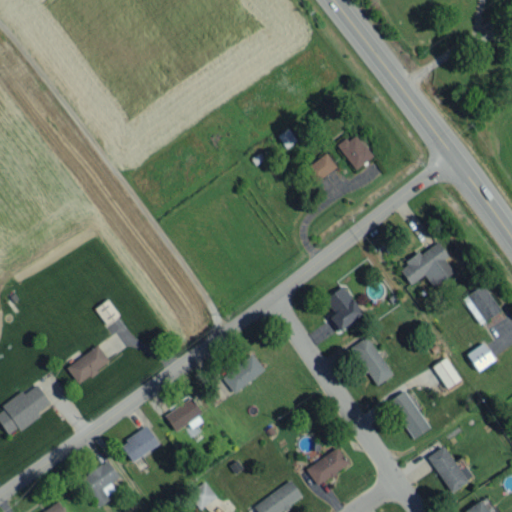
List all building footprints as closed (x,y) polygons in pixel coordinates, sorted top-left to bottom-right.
[(276,133),(284,147),(295,141),(288,127),(276,133)] [(371,155),(353,132),(336,145),(354,168),(371,155)] [(312,181),(335,168),(327,153),(303,165),(312,181)] [(432,286),(453,271),(443,258),(447,255),(436,240),(397,267),(409,284),(423,274),(432,286)] [(336,331),(362,312),(341,284),(323,299),(333,312),(326,317),(336,331)] [(498,312),(484,284),(462,295),(476,323),(498,312)] [(376,384),(392,373),(366,335),(349,347),(376,384)] [(465,353),(477,370),(493,359),(481,342),(465,353)] [(77,383),(108,360),(95,343),(64,366),(77,383)] [(221,377),(233,392),(263,368),(250,352),(221,377)] [(459,378),(445,357),(432,366),(446,387),(459,378)] [(0,424),(7,435),(38,415),(36,411),(48,403),(35,382),(0,404),(2,408),(0,409),(0,424)] [(427,429),(406,389),(388,399),(409,438),(427,429)] [(187,422),(190,427),(203,420),(189,397),(162,412),(173,430),(187,422)] [(118,443),(130,461),(157,443),(145,425),(118,443)] [(448,492),(465,482),(444,445),(426,455),(448,492)] [(347,463),(336,446),(304,467),(315,484),(347,463)] [(114,489),(109,481),(117,477),(107,459),(79,476),(96,506),(108,499),(105,494),(114,489)] [(257,511),(276,511),(301,496),(289,479),(252,504),(257,511)] [(198,508),(215,496),(204,480),(187,492),(198,508)] [(464,511),(488,511),(479,499),(463,510),(464,511)] [(64,511),(56,500),(38,511),(64,511)]
